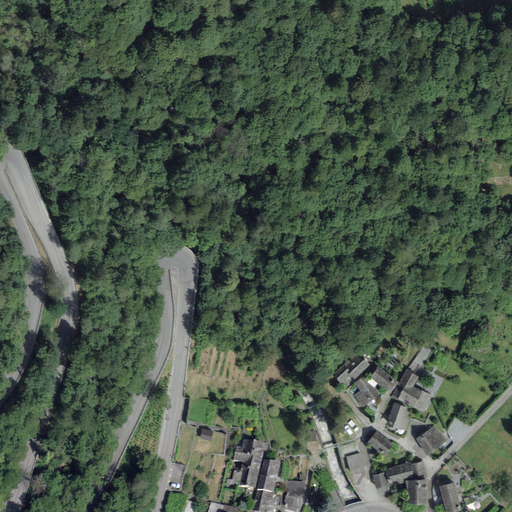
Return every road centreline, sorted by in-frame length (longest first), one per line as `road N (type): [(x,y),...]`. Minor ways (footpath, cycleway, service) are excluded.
road 1 (tertiary): [(88,511),(161,347),(162,265),(169,255),(184,263),(184,326),(152,511)]
road 2 (tertiary): [(0,152),(16,162),(61,264),(69,308),(11,511)]
road 3 (tertiary): [(0,394),(24,349),(35,289),(31,255),(0,180)]
